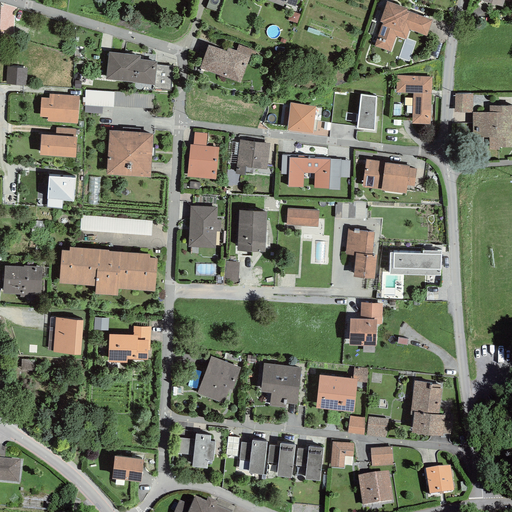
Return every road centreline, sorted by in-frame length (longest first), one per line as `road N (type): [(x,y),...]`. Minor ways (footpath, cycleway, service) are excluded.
road 1 (residential): [(474,450),(161,416)]
road 2 (residential): [(436,152),(446,171),(474,450)]
road 3 (residential): [(178,125),(161,416)]
road 4 (residential): [(178,125),(436,152)]
road 5 (residential): [(6,0),(182,54),(178,125)]
road 6 (residential): [(464,0),(436,152)]
road 7 (tertiary): [(103,511),(81,485),(0,425)]
